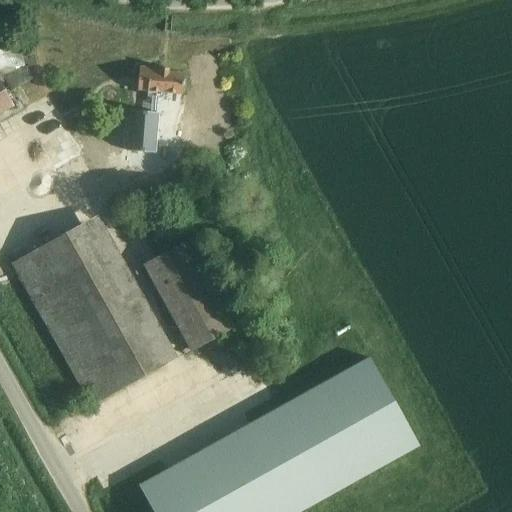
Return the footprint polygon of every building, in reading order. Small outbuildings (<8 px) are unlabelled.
[(22,47),(0,51),(0,75),(0,77),(13,74),(12,68),(17,67),(17,69),(26,67),(25,62),(33,61),(30,47),(22,49),(22,47)] [(97,83),(119,80),(117,68),(104,70),(105,73),(96,75),(97,83)] [(169,70),(139,68),(137,92),(147,92),(147,97),(162,99),(163,94),(181,95),(183,75),(168,74),(169,70)] [(0,83),(0,115),(14,107),(0,83)] [(99,216),(14,264),(93,405),(177,358),(99,216)] [(191,351),(233,328),(186,244),(144,267),(191,351)] [(417,445),(370,361),(369,359),(139,487),(152,511),(301,511),(418,447),(417,445)]
